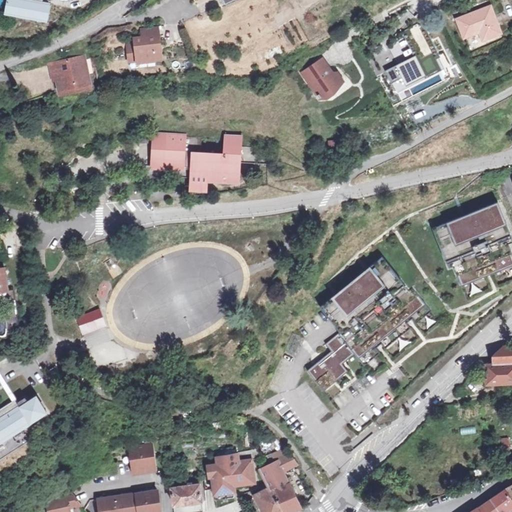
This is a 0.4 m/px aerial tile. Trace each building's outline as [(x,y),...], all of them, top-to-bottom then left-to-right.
[(42,0),(6,0),(6,2),(8,2),(7,8),(30,13),(29,15),(47,19),(50,4),(42,3),(42,0)] [(507,21),(496,0),(486,0),(461,12),(470,30),(486,22),(490,30),(507,21)] [(141,30),(142,37),(134,38),(135,45),(127,46),(129,67),(154,64),(154,60),(161,59),(158,28),(141,30)] [(443,51),(438,43),(441,41),(433,28),(419,36),(424,47),(392,64),(402,81),(443,59),(439,53),(443,51)] [(58,67),(58,70),(54,74),(58,89),(73,85),(74,90),(90,86),(82,52),(51,60),(53,67),(58,67)] [(325,55),(318,60),(325,70),(329,67),(333,64),(325,55)] [(325,70),(318,60),(302,72),(321,97),(330,97),(333,89),(347,80),(340,71),(333,71),(329,67),(325,70)] [(190,186),(207,188),(208,176),(239,179),(242,135),(222,134),(221,154),(200,153),(201,138),(184,136),(184,135),(152,134),(151,165),(183,166),(183,164),(191,164),(190,186)] [(454,267),(461,284),(486,274),(483,266),(489,264),(492,272),(511,263),(511,250),(510,244),(511,243),(511,235),(511,232),(499,202),(463,216),(433,228),(445,258),(446,258),(450,268),(454,267)] [(335,295),(321,306),(341,331),(326,343),(332,350),(308,370),(320,385),(326,380),(330,384),(342,374),(339,370),(345,365),(342,362),(339,358),(345,354),(348,358),(354,353),(363,363),(379,350),(377,348),(374,344),(379,340),(382,344),(384,346),(385,346),(410,326),(408,323),(405,319),(409,315),(412,319),(415,322),(431,309),(413,287),(410,290),(383,256),(335,295)] [(0,263),(0,287),(9,286),(7,263),(0,263)] [(486,274),(461,284),(462,286),(511,266),(511,263),(492,272),(489,264),(483,266),(486,274)] [(431,309),(415,322),(417,324),(432,311),(431,309)] [(103,310),(96,313),(102,327),(108,324),(103,310)] [(102,327),(96,313),(81,318),(87,333),(102,327)] [(410,326),(385,346),(386,348),(411,328),(410,326)] [(511,345),(505,347),(497,355),(497,365),(485,366),(487,386),(511,383),(511,345)] [(379,350),(363,363),(365,365),(381,352),(379,350)] [(339,358),(342,362),(348,358),(345,354),(339,358)] [(342,374),(348,370),(345,365),(339,370),(342,374)] [(326,380),(320,385),(324,389),(330,384),(326,380)] [(13,404),(0,411),(0,442),(26,425),(28,429),(43,419),(42,418),(50,412),(40,396),(31,402),(28,397),(14,407),(13,404)] [(153,443),(131,446),(136,473),(157,469),(153,443)] [(205,476),(207,488),(216,487),(216,492),(236,490),(237,489),(236,482),(245,481),(245,477),(256,475),(254,458),(262,456),(261,447),(220,453),(221,462),(209,463),(210,476),(205,476)] [(263,469),(272,487),(256,494),(265,511),(289,511),(304,505),(292,482),(293,480),(290,481),(285,469),(300,462),(290,450),(279,457),(280,460),(263,469)] [(202,482),(173,486),(175,503),(203,500),(202,482)] [(499,511),(511,503),(511,501),(509,497),(511,495),(511,483),(472,511),(499,511)] [(159,488),(100,497),(102,511),(157,511),(163,511),(159,488)] [(75,494),(48,500),(51,511),(72,511),(71,507),(71,503),(75,503),(77,502),(75,494)]
